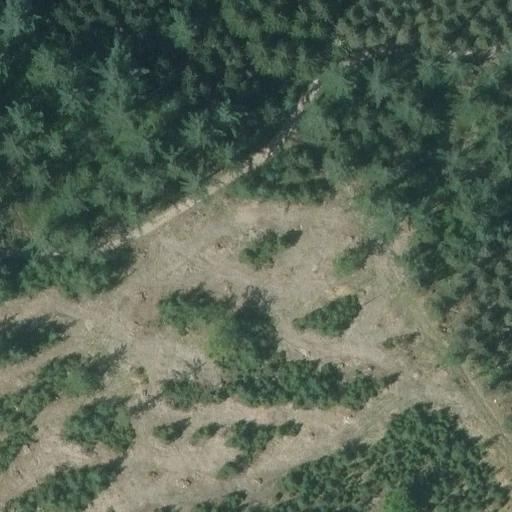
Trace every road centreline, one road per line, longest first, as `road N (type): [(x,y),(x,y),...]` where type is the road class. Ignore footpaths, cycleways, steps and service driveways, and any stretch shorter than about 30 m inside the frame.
road 1 (track): [(511,49),(356,61),(304,100),(262,156),(143,229),(82,255),(0,257)]
road 2 (track): [(292,118),(511,448)]
